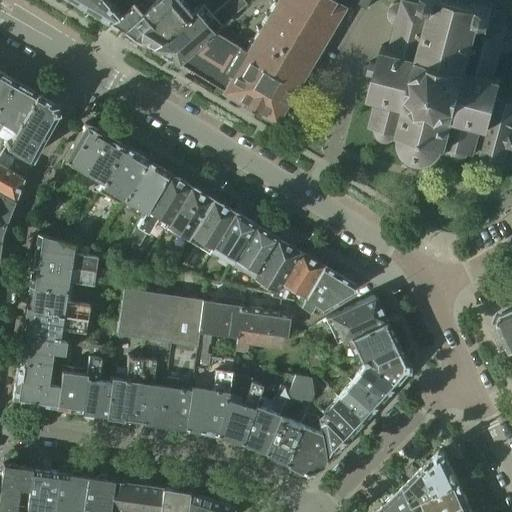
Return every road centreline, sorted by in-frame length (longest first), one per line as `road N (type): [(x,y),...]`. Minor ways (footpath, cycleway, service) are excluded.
road 1 (residential): [(430,296),(393,249),(0,13)]
road 2 (residential): [(0,424),(123,438),(212,460),(312,511)]
road 3 (residential): [(462,374),(322,511)]
